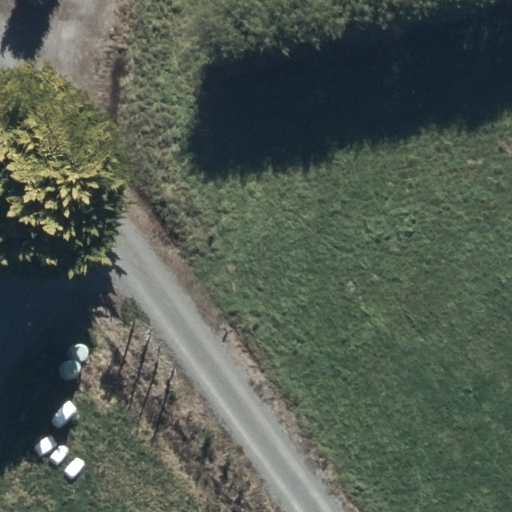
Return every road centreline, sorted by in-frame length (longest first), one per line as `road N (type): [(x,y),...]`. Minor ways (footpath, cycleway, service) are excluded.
road 1 (track): [(0,73),(318,511)]
road 2 (track): [(77,0),(31,118)]
